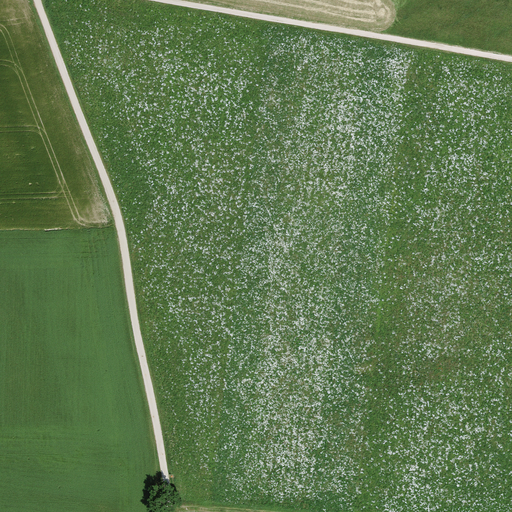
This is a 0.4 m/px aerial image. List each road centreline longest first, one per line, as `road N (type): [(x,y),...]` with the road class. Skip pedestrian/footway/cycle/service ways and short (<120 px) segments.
road 1 (track): [(168,511),(119,220),(37,0)]
road 2 (track): [(511,59),(160,0)]
